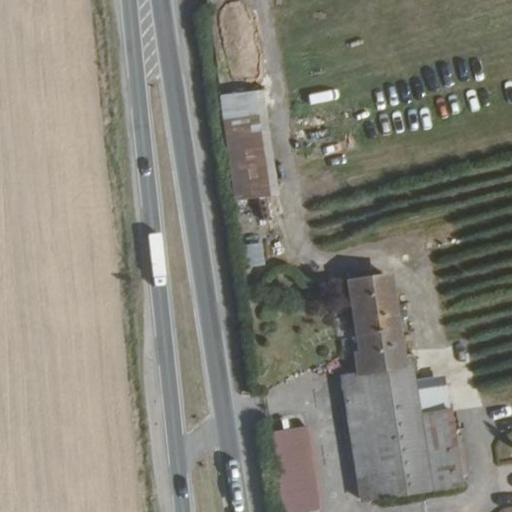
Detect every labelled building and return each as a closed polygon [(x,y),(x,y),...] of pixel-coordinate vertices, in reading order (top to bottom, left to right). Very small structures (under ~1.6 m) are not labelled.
[(252,116),(221,122),(234,201),(264,196),(252,116)] [(264,242),(242,245),(245,268),(267,265),(264,242)] [(460,487),(450,415),(416,420),(413,399),(410,371),(400,372),(387,282),(350,285),(360,355),(354,356),(359,376),(341,379),(358,501),(460,487)] [(416,420),(450,415),(446,395),(413,399),(416,420)] [(310,511),(300,431),(271,434),(280,511),(310,511)]
